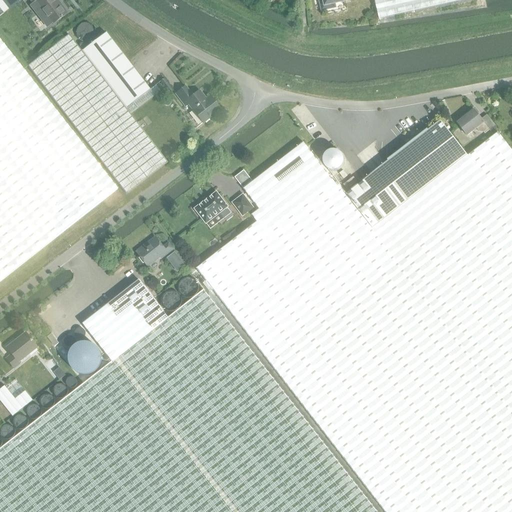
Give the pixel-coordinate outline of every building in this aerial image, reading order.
[(0,0),(0,15),(3,13),(20,0),(0,0)] [(30,0),(33,4),(30,6),(47,29),(52,25),(53,26),(67,14),(60,4),(59,5),(54,0),(30,0)] [(320,0),(323,10),(335,7),(334,4),(345,1),(344,0),(320,0)] [(374,0),(379,20),(471,0),(374,0)] [(105,33),(81,52),(126,110),(150,92),(105,33)] [(167,164),(126,110),(81,52),(69,36),(28,67),(126,195),(167,164)] [(0,281),(117,190),(0,41),(0,281)] [(202,124),(220,110),(213,101),(209,105),(199,92),(192,97),(185,87),(175,94),(185,106),(187,104),(202,124)] [(488,128),(494,137),(498,134),(495,126),(487,115),(481,119),(475,111),(458,124),(467,136),(477,129),(481,134),(488,128)] [(374,228),(468,157),(441,122),(347,194),(374,228)] [(511,151),(498,134),(494,137),(468,157),(374,228),(511,406),(511,151)] [(266,237),(335,184),(304,143),(243,191),(259,212),(251,218),(256,225),(266,237)] [(343,170),(339,173),(343,178),(347,175),(343,170)] [(354,177),(343,185),(347,190),(358,183),(354,177)] [(337,183),(335,184),(266,237),(256,225),(195,272),(318,431),(321,428),(385,511),(511,511),(511,406),(374,228),(347,194),(346,195),(337,183)] [(217,192),(194,210),(206,225),(220,214),(224,219),(231,214),(227,209),(229,207),(217,192)] [(254,208),(244,195),(232,203),(243,217),(254,208)] [(169,242),(163,247),(156,238),(149,244),(150,245),(138,254),(140,256),(148,266),(160,256),(163,254),(166,257),(175,250),(169,242)] [(86,323),(115,361),(169,319),(140,282),(86,323)] [(207,290),(169,319),(115,361),(0,449),(0,511),(378,511),(331,451),(207,290)] [(47,338),(53,345),(55,347),(60,343),(52,334),(47,338)] [(18,363),(36,348),(26,335),(14,345),(13,343),(6,348),(11,355),(6,359),(13,369),(19,364),(18,363)] [(64,359),(69,355),(62,347),(57,351),(64,359)] [(0,391),(0,401),(12,417),(33,401),(25,391),(15,399),(6,387),(0,391)]
